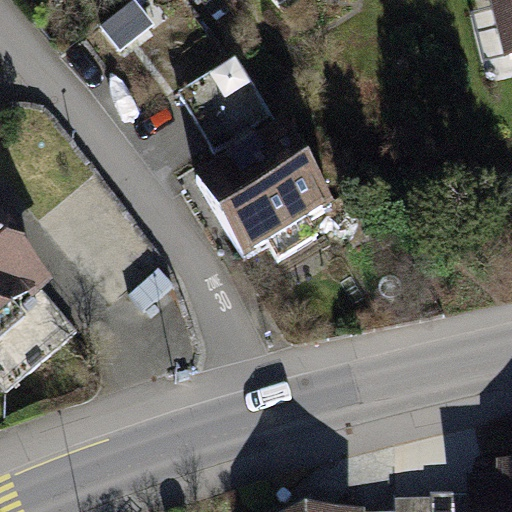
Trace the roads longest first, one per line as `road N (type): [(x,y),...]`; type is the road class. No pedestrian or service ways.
road 1 (residential): [(280,412),(118,154),(0,17)]
road 2 (tertiary): [(280,412),(143,454),(0,511)]
road 3 (tertiary): [(511,355),(280,412)]
